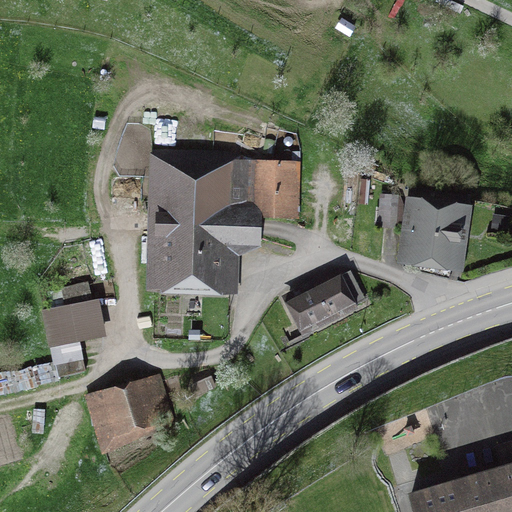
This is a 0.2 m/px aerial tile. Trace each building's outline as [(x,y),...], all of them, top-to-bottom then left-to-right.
[(224,236),(227,163),(227,155),(164,154),(160,279),(223,281),(224,236)] [(259,216),(293,217),(295,163),(262,162),(262,168),(227,163),(224,236),(257,237),(259,216)] [(419,190),(409,256),(451,262),(458,214),(463,215),(466,196),(419,190)] [(385,203),(383,226),(395,227),(397,203),(385,203)] [(364,300),(351,275),(341,280),(339,275),(292,299),(308,329),(364,300)] [(87,285),(63,291),(67,307),(90,301),(87,285)] [(58,377),(86,370),(82,356),(55,363),(58,377)] [(168,422),(156,379),(90,398),(104,449),(168,422)] [(511,511),(511,467),(410,498),(414,511),(511,511)]
